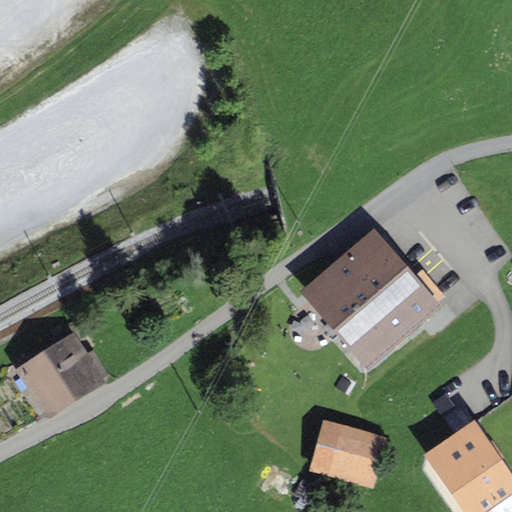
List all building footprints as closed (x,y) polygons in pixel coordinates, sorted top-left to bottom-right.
[(367,358),(440,296),(421,275),(409,285),(416,292),(414,294),(372,245),(313,296),(367,358)] [(22,374),(47,411),(99,377),(100,378),(106,374),(93,352),(88,349),(84,352),(76,339),(22,374)] [(327,423),(313,470),(343,479),(345,473),(369,481),(380,443),(346,433),(348,429),(327,423)] [(439,459),(475,511),(494,511),(511,500),(511,491),(473,436),(439,459)] [(263,488),(286,495),(294,470),(271,463),(263,488)] [(268,511),(304,511),(307,507),(273,492),(265,511),(268,511)]
